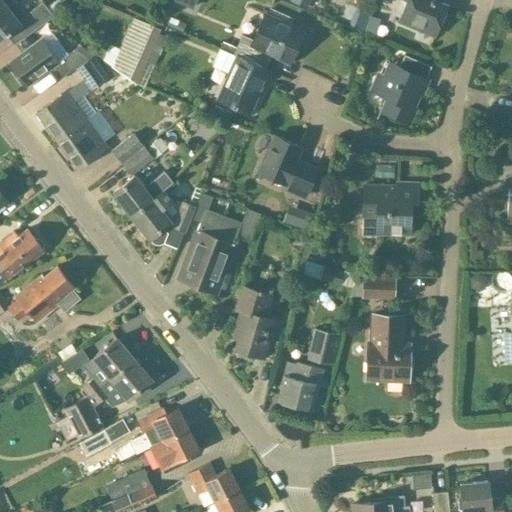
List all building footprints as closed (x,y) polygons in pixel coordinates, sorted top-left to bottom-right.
[(14,0),(0,0),(0,39),(12,29),(21,40),(53,17),(47,8),(42,2),(26,14),(14,0)] [(179,0),(179,3),(192,9),(195,1),(199,3),(199,0),(179,0)] [(434,36),(446,6),(431,0),(408,0),(400,22),(434,36)] [(349,26),(362,31),(369,11),(356,6),(349,26)] [(223,41),(220,49),(237,56),(264,69),(271,55),(290,64),(297,48),(300,49),(303,49),(308,38),(306,34),(303,33),(304,31),(291,25),(294,19),(270,9),(267,15),(266,14),(254,40),(242,34),(237,47),(223,41)] [(132,17),(112,71),(143,81),(162,27),(132,17)] [(10,63),(27,86),(54,66),(63,78),(76,69),(94,55),(81,46),(69,56),(59,63),(42,40),(10,63)] [(95,54),(94,55),(76,69),(91,90),(111,76),(95,54)] [(420,94),(423,95),(429,80),(427,79),(432,67),(405,55),(400,68),(389,63),(384,76),(378,74),(371,91),(387,98),(381,111),(410,124),(417,109),(414,108),(420,94)] [(269,71),(264,69),(237,56),(218,99),(250,114),(269,71)] [(36,113),(57,142),(88,118),(68,90),(36,113)] [(211,114),(228,122),(232,112),(215,104),(211,114)] [(109,147),(88,118),(57,142),(77,170),(109,147)] [(111,150),(122,165),(144,146),(133,132),(111,150)] [(160,137),(146,148),(154,158),(168,147),(160,137)] [(276,137),(259,173),(285,185),(285,184),(307,194),(317,171),(296,161),(301,148),(276,137)] [(144,146),(122,165),(131,176),(154,158),(146,148),(145,147),(144,146)] [(135,176),(113,193),(130,215),(152,197),(153,198),(174,182),(166,172),(145,188),(135,176)] [(152,197),(130,215),(150,239),(154,244),(159,245),(164,243),(177,248),(184,232),(185,232),(191,219),(201,192),(202,189),(195,187),(189,203),(182,200),(173,221),(170,218),(173,216),(166,209),(174,203),(168,195),(178,187),(174,182),(153,198),(152,197)] [(364,185),(363,216),(362,233),(410,234),(412,201),(398,200),(399,186),(364,185)] [(0,210),(10,203),(0,190),(0,210)] [(200,222),(196,232),(178,279),(217,293),(234,246),(233,246),(237,236),(250,241),(261,214),(247,209),(242,222),(208,209),(213,196),(201,192),(191,219),(200,222)] [(307,229),(311,219),(287,209),(283,219),(307,229)] [(0,270),(8,280),(45,251),(28,229),(18,236),(14,231),(0,241),(0,270)] [(296,283),(311,287),(314,278),(330,282),(328,288),(351,299),(358,269),(303,256),(296,283)] [(80,299),(73,289),(75,287),(57,266),(50,272),(48,269),(16,296),(8,302),(0,293),(0,312),(7,306),(19,320),(29,311),(37,322),(57,305),(55,303),(57,302),(65,311),(80,299)] [(363,275),(361,298),(395,299),(396,277),(363,275)] [(254,362),(256,356),(264,358),(275,320),(264,317),(271,295),(243,287),(236,310),(241,312),(235,332),(240,334),(236,350),(238,351),(237,357),(254,362)] [(371,342),(368,342),(366,380),(409,382),(411,344),(402,343),(404,316),(373,314),(371,342)] [(306,359),(332,365),(340,335),(314,328),(306,359)] [(92,358),(109,378),(133,357),(117,337),(92,358)] [(61,361),(69,373),(90,360),(82,348),(61,361)] [(94,407),(117,387),(128,400),(153,380),(133,357),(109,378),(101,384),(87,395),(63,408),(67,416),(56,421),(66,440),(70,438),(77,435),(79,439),(104,425),(94,407)] [(312,411),(319,387),(328,389),(330,381),(321,378),(324,368),(296,360),(295,363),(289,361),(278,402),(312,411)] [(145,433),(130,440),(136,452),(151,445),(189,426),(179,406),(166,413),(163,407),(138,419),(145,433)] [(122,417),(79,443),(86,456),(130,431),(122,417)] [(200,449),(189,426),(151,445),(162,468),(200,449)] [(203,507),(214,502),(240,489),(229,468),(216,475),(210,462),(186,474),(203,507)] [(106,485),(112,500),(151,483),(144,468),(106,485)] [(460,484),(463,508),(458,508),(458,511),(504,511),(503,497),(491,499),(489,481),(460,484)] [(126,511),(157,498),(151,483),(112,500),(98,506),(100,511),(126,511)] [(244,511),(250,509),(240,489),(214,502),(219,511),(244,511)] [(449,511),(447,491),(433,493),(435,511),(449,511)] [(393,511),(394,510),(405,508),(404,495),(380,498),(380,501),(351,504),(351,511),(393,511)]
